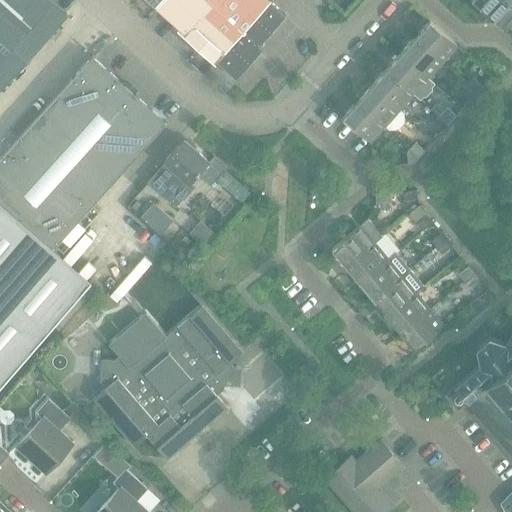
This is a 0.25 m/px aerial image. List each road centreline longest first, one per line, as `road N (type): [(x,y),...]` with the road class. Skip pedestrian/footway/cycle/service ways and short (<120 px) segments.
road 1 (residential): [(288,107),(357,175),(359,195),(292,255),(376,356),(371,381)]
road 2 (unclassified): [(288,107),(253,122),(215,109),(92,0)]
road 3 (residential): [(488,506),(489,486),(440,433),(427,437),(371,381)]
road 4 (residential): [(371,381),(238,500)]
road 5 (unknown): [(99,5),(0,118)]
road 6 (unclassified): [(288,107),(389,0)]
